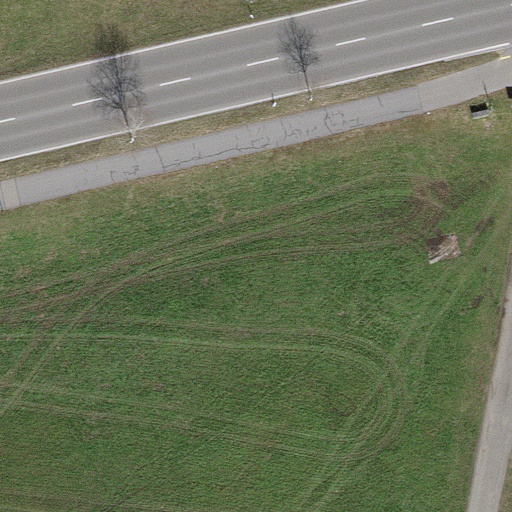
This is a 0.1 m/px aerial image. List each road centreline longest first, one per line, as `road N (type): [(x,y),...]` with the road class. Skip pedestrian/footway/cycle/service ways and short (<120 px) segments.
road 1 (secondary): [(0,123),(511,6)]
road 2 (unclassified): [(511,343),(481,511)]
